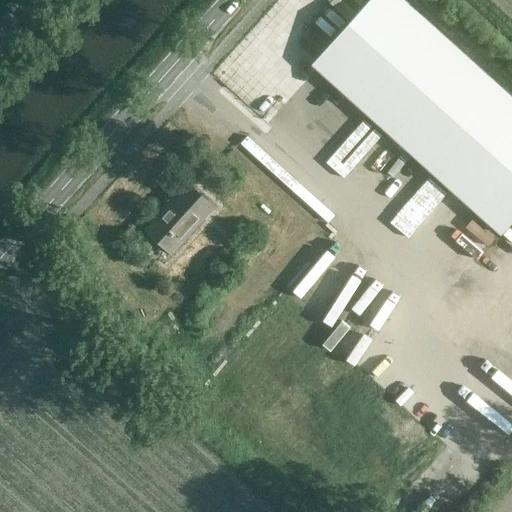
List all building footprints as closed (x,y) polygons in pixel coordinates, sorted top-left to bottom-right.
[(511,220),(511,97),(403,0),(374,0),(377,2),(329,56),(324,52),(312,65),(500,234),(511,220)] [(431,176),(390,219),(408,235),(448,192),(431,176)] [(172,254),(214,207),(187,183),(145,230),(172,254)] [(473,271),(478,263),(441,236),(435,244),(473,271)] [(335,511),(385,511),(445,447),(282,298),(200,388),(335,511)]
